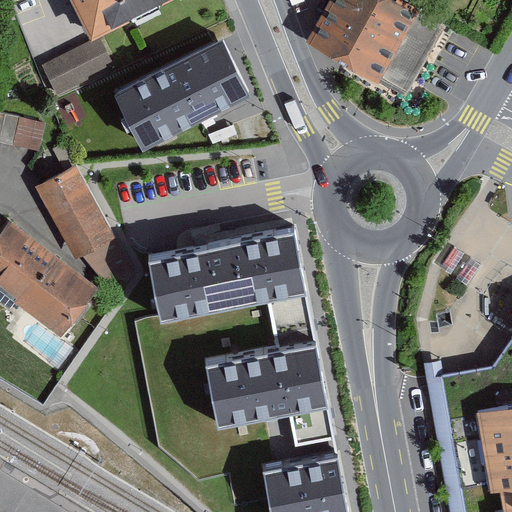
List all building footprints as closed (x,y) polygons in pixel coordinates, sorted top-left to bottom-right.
[(173,0),(69,0),(91,42),(99,38),(173,0)] [(417,19),(421,12),(400,0),(332,0),(310,39),(348,61),(406,94),(414,78),(441,32),(417,19)] [(57,97),(115,69),(99,38),(91,42),(42,65),(57,97)] [(222,43),(115,95),(143,151),(249,100),(222,43)] [(0,138),(40,146),(46,118),(0,109),(0,138)] [(76,165),(35,186),(73,253),(87,246),(107,283),(109,282),(119,277),(133,270),(76,165)] [(96,286),(5,219),(0,225),(0,284),(63,332),(96,286)] [(296,440),(335,433),(294,225),(164,252),(149,255),(161,315),(162,323),(271,303),(279,341),(206,354),(217,416),(263,407),(288,402),(296,440)] [(511,511),(511,339),(494,366),(442,375),(466,511),(511,511)] [(466,511),(442,375),(440,361),(425,364),(427,376),(450,511),(466,511)] [(274,464),(265,465),(271,500),(273,511),(350,511),(339,451),(274,464)] [(61,511),(0,474),(0,511),(61,511)]
